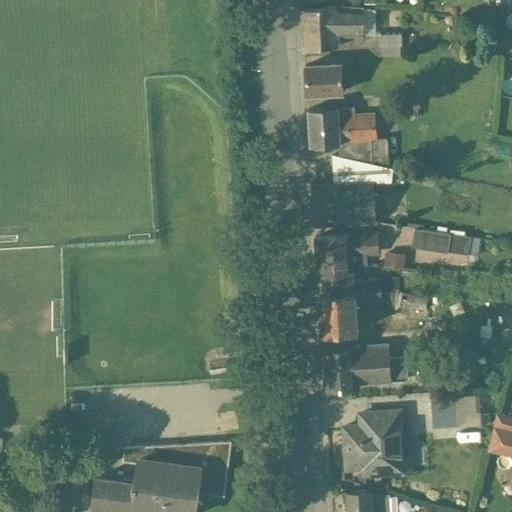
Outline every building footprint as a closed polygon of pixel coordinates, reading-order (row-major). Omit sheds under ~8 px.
[(336,3),(302,5),(305,46),(339,44),(337,14),(336,3)] [(364,5),(336,3),(337,14),(352,24),(364,25),(364,21),(364,6),(364,5)] [(376,7),(364,6),(364,21),(376,22),(376,7)] [(402,30),(379,31),(380,43),(400,43),(402,42),(402,30)] [(400,43),(380,43),(380,53),(401,53),(400,43)] [(340,60),(306,62),(307,90),(342,88),(341,75),(354,74),(353,60),(341,61),(340,60)] [(348,104),(308,106),(310,142),(340,141),(340,138),(339,112),(348,111),(348,104)] [(389,109),(387,119),(410,125),(413,115),(389,109)] [(348,111),(339,112),(340,138),(375,136),(374,110),(348,111)] [(375,136),(340,138),(340,141),(341,153),(372,160),(390,164),(388,136),(375,136)] [(341,153),(333,152),(335,180),(353,178),(356,219),(376,218),(373,178),(372,160),(341,153)] [(390,164),(372,160),(373,178),(393,176),(393,164),(390,164)] [(335,180),(312,181),(315,222),(356,219),(353,178),(335,180)] [(451,230),(415,225),(412,243),(448,249),(451,230)] [(377,229),(316,233),(317,262),(352,260),(351,250),(378,248),(377,229)] [(405,264),(407,248),(387,247),(386,262),(405,264)] [(352,260),(317,262),(319,290),(354,287),(354,288),(380,286),(379,275),(353,277),(352,260)] [(426,306),(428,291),(390,287),(392,273),(387,272),(383,300),(426,306)] [(354,287),(319,290),(321,329),(356,327),(354,301),(381,299),(380,286),(354,288),(354,287)] [(402,354),(390,355),(389,342),(357,343),(359,384),(360,384),(360,380),(403,378),(402,354)] [(357,343),(322,345),(325,386),(359,384),(357,343)] [(457,390),(431,391),(433,424),(459,422),(457,390)] [(462,419),(480,420),(481,391),(463,390),(462,419)] [(400,407),(369,409),(369,421),(345,422),(347,463),(364,462),(365,469),(404,466),(400,407)] [(511,413),(497,410),(494,422),(511,426),(511,413)] [(511,426),(494,422),(488,447),(511,452),(511,426)] [(135,479),(96,473),(91,511),(132,511),(134,503),(193,511),(194,511),(198,487),(224,490),(231,438),(126,444),(124,455),(138,457),(135,479)] [(371,485),(347,487),(349,511),(392,511),(391,502),(387,503),(386,489),(371,490),(371,485)]
